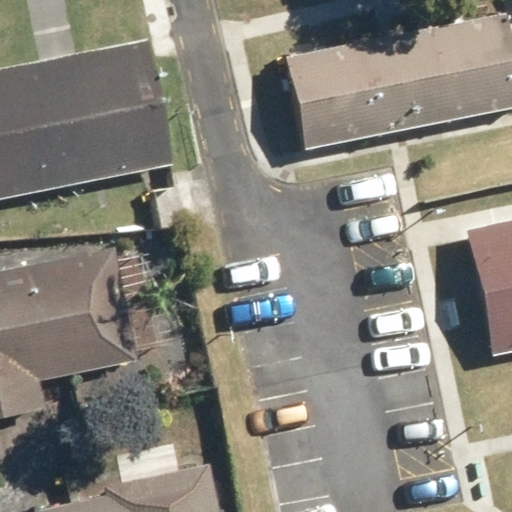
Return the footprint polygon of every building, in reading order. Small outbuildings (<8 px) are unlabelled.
[(511,72),(500,13),(277,58),(295,149),(511,105),(511,72)] [(140,41),(0,69),(0,199),(165,166),(140,41)] [(511,216),(456,228),(483,353),(511,346),(511,216)] [(0,413),(39,406),(34,381),(133,360),(109,244),(0,266),(0,413)] [(210,511),(199,459),(100,481),(103,493),(29,510),(29,511),(210,511)]
